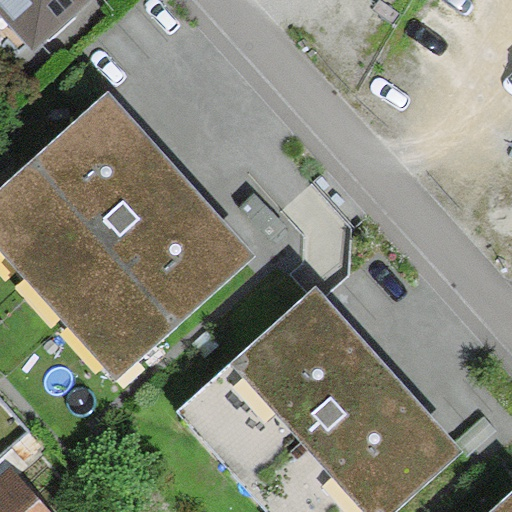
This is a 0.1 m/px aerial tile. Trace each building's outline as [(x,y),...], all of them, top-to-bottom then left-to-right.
[(90,0),(0,0),(0,15),(32,52),(90,0)] [(112,93),(0,189),(0,251),(112,381),(255,258),(112,93)] [(319,291),(182,413),(270,511),(384,511),(458,446),(319,291)] [(53,511),(12,465),(0,475),(0,511),(53,511)] [(511,511),(511,496),(493,511),(511,511)]
